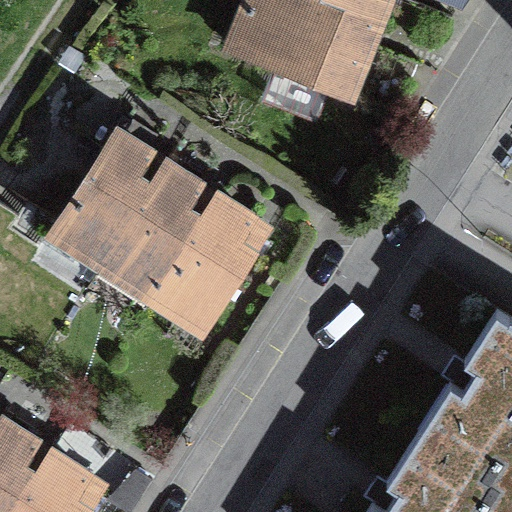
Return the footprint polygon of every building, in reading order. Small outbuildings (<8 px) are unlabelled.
[(369,43),(262,0),(245,0),(226,47),(347,96),(369,43)] [(262,0),(369,43),(386,0),(262,0)] [(100,263),(165,161),(113,128),(47,230),(100,263)] [(151,296),(216,194),(165,161),(100,263),(151,296)] [(269,227),(216,194),(151,296),(203,330),(269,227)] [(0,243),(19,214),(0,201),(0,243)] [(511,320),(436,439),(511,487),(511,320)] [(0,511),(12,511),(51,453),(0,420),(0,511)] [(388,511),(511,511),(511,487),(436,439),(388,511)] [(84,511),(102,485),(51,453),(12,511),(84,511)]
